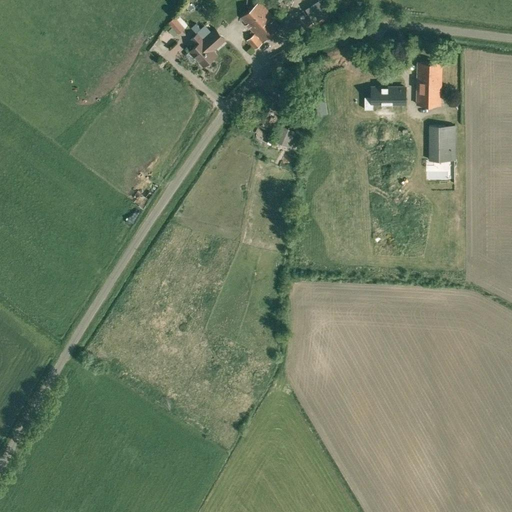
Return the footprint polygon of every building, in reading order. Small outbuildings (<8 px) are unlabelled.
[(280,26),(271,16),(272,15),(259,1),(241,17),(255,33),(248,40),(255,48),(280,26)] [(316,26),(308,13),(292,23),(301,36),(316,26)] [(178,33),(184,27),(174,17),(169,23),(178,33)] [(226,39),(215,28),(203,39),(198,33),(192,38),(197,44),(190,51),(204,66),(217,53),(213,50),(226,39)] [(441,104),(442,62),(418,61),(417,103),(441,104)] [(365,96),(365,109),(373,109),(373,103),(401,103),(401,94),(405,94),(405,86),(372,86),(372,96),(365,96)] [(488,94),(477,99),(481,108),(485,106),(484,102),(490,99),(488,94)] [(289,104),(270,96),(258,124),(277,132),(289,104)] [(295,148),(301,133),(281,124),(275,139),(295,148)] [(429,125),(429,134),(439,134),(439,159),(455,159),(455,125),(429,125)]
